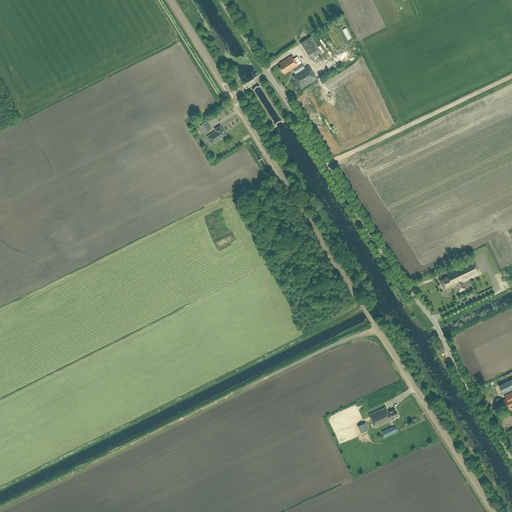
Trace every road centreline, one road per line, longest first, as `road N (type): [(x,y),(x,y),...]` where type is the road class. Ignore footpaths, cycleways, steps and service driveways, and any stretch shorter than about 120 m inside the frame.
road 1 (unclassified): [(493,511),(231,95)]
road 2 (unclassified): [(511,459),(430,316),(266,72)]
road 3 (track): [(376,329),(0,507)]
road 4 (track): [(327,164),(511,75)]
